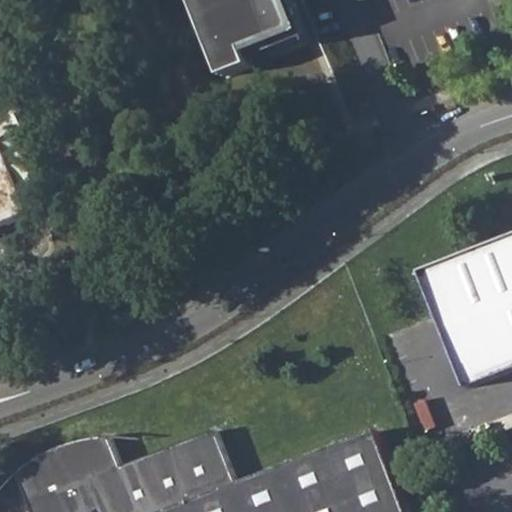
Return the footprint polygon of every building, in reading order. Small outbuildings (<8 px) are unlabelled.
[(285,48),(312,38),(297,0),(199,0),(230,77),(258,66),(256,59),(252,49),(280,37),(285,48)] [(19,175),(37,169),(19,108),(0,113),(0,141),(8,139),(19,175)] [(0,143),(0,227),(33,214),(4,142),(0,143)] [(511,238),(425,273),(469,384),(511,368),(511,238)] [(44,459),(25,473),(39,511),(414,511),(383,431),(243,486),(222,430),(128,467),(117,437),(92,440),(68,447),(44,459)]
